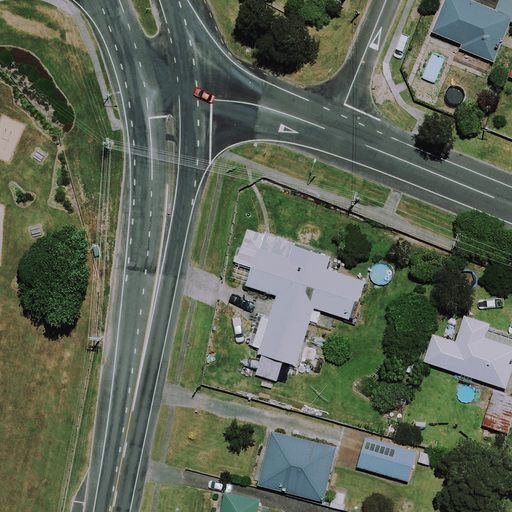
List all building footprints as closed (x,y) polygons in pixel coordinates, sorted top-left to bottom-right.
[(511,0),(444,0),(431,33),(462,46),(461,50),(494,63),(510,22),(511,22),(511,0)] [(262,317),(252,348),(295,366),(309,323),(330,330),(335,316),(351,321),(364,283),(326,271),(330,259),(295,247),(290,262),(257,251),(245,286),(278,297),(270,320),(262,317)] [(489,325),(465,317),(456,343),(433,336),(424,362),(505,390),(511,369),(511,348),(484,339),(489,325)] [(283,366),(260,359),(255,375),(278,382),(283,366)] [(511,421),(511,397),(495,392),(483,427),(508,435),(511,421)] [(335,449),(270,432),(257,485),(322,502),(335,449)] [(416,451),(366,436),(357,467),(407,482),(416,451)] [(258,511),(260,504),(224,495),(219,511),(258,511)]
